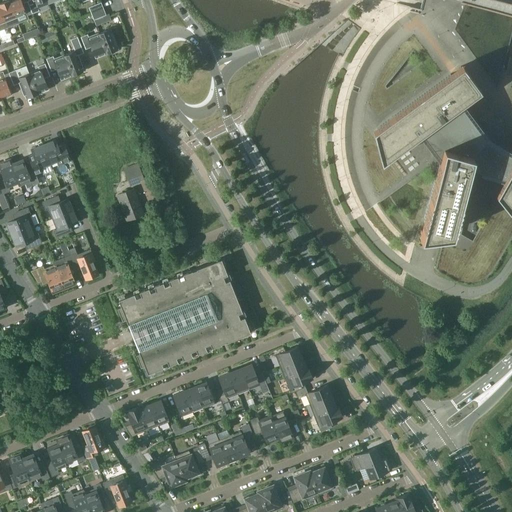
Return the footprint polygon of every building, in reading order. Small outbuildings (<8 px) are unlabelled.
[(8,0),(0,3),(0,7),(6,21),(8,28),(18,24),(16,17),(8,0)] [(8,0),(16,17),(18,24),(29,19),(27,15),(32,13),(27,2),(22,4),(20,0),(8,0)] [(48,4),(46,0),(31,0),(27,2),(32,13),(39,11),(38,8),(48,4)] [(91,13),(103,9),(100,2),(89,7),(91,13)] [(0,30),(8,28),(6,21),(0,7),(0,30)] [(106,15),(103,9),(91,13),(94,20),(106,15)] [(107,53),(118,49),(116,45),(117,45),(112,32),(111,32),(110,28),(99,33),(103,42),(107,53)] [(53,29),(47,32),(50,38),(56,35),(53,29)] [(95,58),(107,53),(103,42),(99,33),(89,37),(87,34),(81,37),(85,49),(91,46),(95,58)] [(75,50),(64,55),(73,75),(84,71),(82,67),(83,66),(78,54),(83,52),(77,37),(70,39),(75,50)] [(61,80),(73,75),(64,55),(54,59),(53,56),(46,59),(51,70),(56,68),(61,80)] [(50,75),(45,63),(38,66),(39,69),(29,73),(37,93),(48,89),(44,77),(50,75)] [(424,220),(419,236),(437,234),(451,232),(468,169),(502,178),(497,187),(494,191),(511,213),(511,149),(488,136),(463,102),(480,89),(462,65),(373,131),(376,142),(381,162),(387,158),(419,134),(439,161),(424,220)] [(26,66),(9,73),(13,84),(19,82),(24,94),(26,98),(37,93),(29,73),(26,66)] [(2,72),(0,72),(0,96),(1,99),(3,98),(11,94),(2,72)] [(55,140),(43,145),(50,163),(51,162),(56,160),(58,165),(70,160),(65,148),(64,144),(63,142),(62,143),(57,145),(55,140)] [(51,164),(51,162),(50,163),(43,145),(32,149),(36,160),(30,162),(33,171),(34,171),(35,174),(39,173),(41,172),(40,169),(44,167),(51,164)] [(0,180),(0,183),(4,193),(10,190),(8,186),(18,182),(18,181),(12,164),(11,161),(9,161),(9,160),(0,163),(1,165),(0,165),(0,166),(2,173),(5,179),(0,180)] [(18,181),(18,182),(19,185),(26,182),(27,187),(38,182),(35,174),(34,171),(33,171),(28,173),(23,160),(12,164),(18,181)] [(130,186),(144,181),(138,164),(124,169),(130,186)] [(127,220),(143,213),(134,189),(117,195),(127,220)] [(52,218),(72,210),(68,199),(57,203),(54,197),(43,202),(45,208),(48,207),(52,218)] [(16,212),(18,218),(7,223),(12,234),(30,227),(34,226),(33,225),(30,216),(29,214),(30,214),(27,208),(16,212)] [(54,230),(56,236),(68,232),(66,226),(77,222),(72,210),(52,218),(53,220),(57,229),(54,230)] [(32,233),(30,227),(12,234),(16,246),(27,241),(27,242),(30,247),(41,242),(37,231),(32,233)] [(76,253),(70,255),(75,267),(81,265),(86,278),(90,276),(91,277),(99,274),(96,266),(94,266),(92,260),(93,259),(90,250),(77,255),(76,253)] [(70,255),(53,262),(54,265),(55,265),(64,287),(65,287),(65,288),(73,285),(73,283),(75,283),(69,269),(75,267),(70,255)] [(223,265),(222,265),(219,266),(217,261),(218,261),(217,260),(196,268),(197,269),(192,270),(182,274),(184,278),(179,280),(177,276),(168,279),(170,284),(164,286),(163,281),(153,285),(155,289),(150,291),(148,287),(139,291),(141,295),(135,297),(134,293),(124,297),(126,301),(124,302),(121,303),(121,302),(120,302),(119,303),(121,306),(117,308),(122,321),(126,319),(128,324),(130,327),(129,328),(132,333),(133,333),(133,332),(135,332),(137,336),(134,338),(138,348),(139,353),(136,354),(141,367),(144,366),(146,369),(147,369),(147,368),(152,366),(154,370),(163,367),(161,362),(166,360),(168,365),(177,361),(176,357),(181,355),(183,359),(192,355),(190,351),(195,349),(197,353),(206,349),(205,345),(210,343),(212,347),(221,344),(221,343),(225,341),(226,342),(247,333),(246,332),(245,332),(243,327),(248,326),(244,316),(240,318),(238,313),(242,311),(238,302),(234,303),(232,298),(236,297),(229,279),(225,281),(223,276),(227,274),(223,265)] [(44,269),(43,266),(37,269),(31,271),(36,279),(40,278),(41,280),(47,278),(53,291),(54,291),(55,292),(63,289),(62,288),(64,287),(55,265),(54,265),(44,269)] [(301,357),(297,346),(275,355),(280,366),(301,357)] [(301,357),(280,366),(284,376),(306,368),(306,367),(304,363),(301,357)] [(262,373),(256,376),(251,364),(240,368),(249,390),(259,385),(262,393),(268,390),(262,373)] [(290,393),(295,391),(302,388),(300,383),(312,378),(307,367),(306,367),(306,368),(284,376),(290,393)] [(249,390),(240,368),(230,373),(238,394),(249,390)] [(223,388),(216,390),(219,396),(222,403),(228,401),(227,398),(238,394),(230,373),(219,377),(220,380),(223,388)] [(206,382),(195,386),(203,408),(214,403),(213,399),(215,398),(213,393),(211,394),(207,385),(206,382)] [(307,393),(305,394),(309,405),(331,396),(327,385),(307,393)] [(185,390),(184,391),(193,412),(202,408),(203,408),(195,386),(194,387),(189,389),(185,390)] [(302,388),(295,391),(298,397),(305,394),(307,393),(305,387),(302,388)] [(184,391),(173,395),(175,399),(178,406),(182,416),(192,412),(193,412),(184,391)] [(331,396),(309,405),(314,415),(335,407),(335,406),(331,396)] [(161,400),(150,404),(149,404),(158,426),(169,421),(162,403),(161,400)] [(149,404),(144,407),(139,409),(139,407),(138,407),(147,430),(148,430),(158,426),(149,404)] [(335,407),(314,415),(318,426),(323,425),(325,430),(332,427),(329,422),(341,417),(337,405),(335,406),(335,407)] [(131,436),(147,430),(138,407),(127,411),(132,423),(125,426),(131,436)] [(283,412),(271,416),(281,442),(293,437),(283,412)] [(257,416),(249,420),(254,433),(262,430),(266,441),(278,436),(271,416),(259,421),(258,420),(257,416)] [(82,446),(87,458),(98,453),(97,451),(105,448),(101,439),(100,440),(97,433),(98,433),(95,424),(87,428),(87,429),(86,429),(83,430),(88,443),(82,446)] [(243,432),(246,439),(254,436),(251,429),(243,432)] [(249,452),(248,450),(241,431),(230,435),(238,457),(238,456),(248,453),(249,452)] [(237,457),(238,457),(230,435),(219,440),(227,461),(237,457)] [(59,440),(57,441),(67,464),(67,463),(77,458),(79,461),(85,459),(80,447),(74,449),(69,436),(67,437),(67,436),(58,439),(59,440)] [(219,440),(208,444),(215,463),(216,465),(227,461),(219,440)] [(56,468),(67,464),(57,441),(59,444),(48,448),(53,461),(47,464),(52,475),(58,473),(56,468)] [(136,444),(141,452),(146,448),(143,441),(136,444)] [(203,458),(209,456),(204,442),(197,445),(199,449),(203,458)] [(350,458),(355,470),(385,458),(385,457),(381,459),(380,459),(375,448),(350,458)] [(204,461),(203,458),(199,449),(193,451),(198,463),(204,461)] [(175,456),(184,480),(185,480),(184,477),(188,476),(189,479),(200,475),(199,471),(197,472),(189,451),(189,450),(175,456)] [(21,455),(31,481),(41,476),(43,479),(49,477),(44,465),(38,467),(33,454),(22,458),(21,455)] [(30,481),(31,481),(21,455),(19,456),(19,455),(11,458),(11,459),(10,460),(15,473),(9,475),(14,487),(20,485),(19,482),(29,478),(30,481)] [(171,485),(184,480),(175,456),(174,456),(176,460),(167,464),(165,459),(150,465),(161,481),(159,478),(162,477),(167,476),(171,485)] [(370,478),(390,470),(385,458),(355,470),(366,466),(370,478)] [(310,473),(309,473),(317,492),(318,495),(332,489),(331,487),(342,483),(337,471),(328,475),(327,471),(325,467),(324,464),(313,468),(314,471),(310,473)] [(317,492),(309,471),(295,476),(299,486),(287,491),(292,503),(304,498),(317,492)] [(114,492),(119,505),(122,504),(123,503),(124,505),(132,501),(129,493),(128,493),(125,487),(127,486),(122,475),(103,483),(108,494),(114,492)] [(0,492),(11,488),(7,476),(1,478),(0,476),(0,492)] [(356,483),(352,485),(350,481),(343,484),(347,494),(359,489),(356,483)] [(83,490),(91,511),(102,511),(104,511),(98,498),(104,495),(100,484),(94,486),(95,489),(84,493),(83,490)] [(292,503),(287,491),(282,493),(284,498),(278,500),(273,486),(272,485),(258,491),(266,511),(275,511),(277,511),(275,507),(279,505),(286,503),(287,505),(292,503)] [(91,511),(83,490),(72,494),(71,492),(65,494),(69,506),(75,503),(78,511),(91,511)] [(237,511),(262,511),(266,511),(258,491),(259,493),(255,494),(254,491),(242,496),(244,499),(246,499),(249,506),(237,511)] [(397,498),(402,511),(414,511),(408,494),(397,498)] [(43,510),(43,509),(44,511),(56,511),(62,509),(58,497),(40,504),(42,510),(43,510)] [(389,511),(402,511),(397,498),(396,498),(397,500),(392,502),(387,504),(389,511)]
